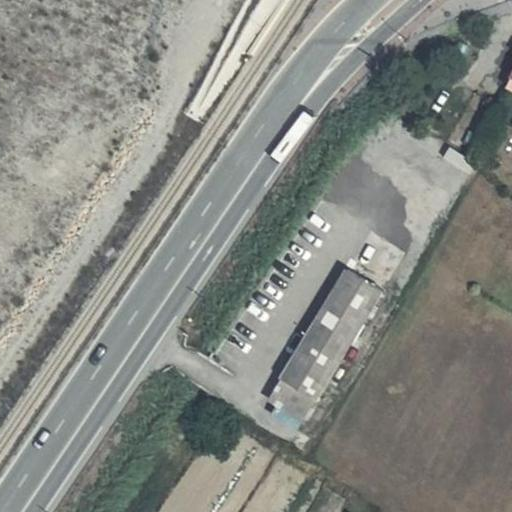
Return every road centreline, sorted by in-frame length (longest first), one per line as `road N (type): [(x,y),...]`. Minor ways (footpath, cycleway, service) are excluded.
road 1 (primary): [(12,511),(283,115)]
road 2 (track): [(0,373),(135,182),(235,0)]
road 3 (primary): [(283,115),(420,0)]
road 4 (primary): [(372,0),(283,115)]
